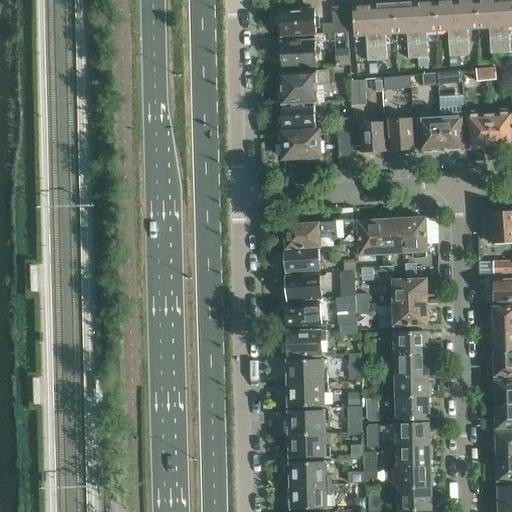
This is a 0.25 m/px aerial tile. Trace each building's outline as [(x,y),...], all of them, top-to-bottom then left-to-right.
[(456,0),(455,0),(436,1),(438,31),(449,30),(451,69),(461,68),(460,55),(456,0)] [(477,0),(456,0),(460,55),(469,54),(468,29),(479,29),(477,0)] [(497,0),(477,0),(479,29),(490,28),(491,54),(501,53),(500,38),(497,0)] [(511,0),(497,0),(500,38),(501,53),(501,63),(511,62),(509,27),(511,26),(511,0)] [(415,2),(418,58),(419,58),(420,70),(429,69),(427,32),(438,31),(436,1),(415,2)] [(409,58),(418,58),(415,2),(394,4),(396,34),(408,33),(409,58)] [(386,34),(396,34),(394,4),(374,5),(378,59),(387,59),(386,34)] [(368,60),(378,59),(374,5),(353,6),(355,36),(367,36),(368,60)] [(348,33),(347,7),(333,8),(335,34),(348,33)] [(281,27),(281,37),(317,35),(315,9),(280,11),(280,13),(278,15),(279,25),(281,27)] [(336,49),(337,66),(352,66),(350,33),(322,35),(322,50),(336,49)] [(318,67),(316,40),(282,42),(283,55),(280,56),(280,64),(283,66),(284,69),(318,67)] [(377,64),(369,64),(370,74),(378,74),(377,64)] [(352,66),(337,66),(338,76),(352,75),(352,66)] [(496,67),(487,68),(488,81),(497,80),(496,67)] [(487,68),(476,69),(478,82),(488,81),(487,68)] [(460,70),(449,71),(449,83),(461,82),(460,70)] [(282,102),(282,105),(318,104),(317,86),(329,85),(329,71),(281,74),(282,90),(279,90),(280,103),(282,102)] [(438,83),(437,72),(424,73),(425,84),(438,83)] [(385,78),(385,90),(412,88),(411,76),(385,78)] [(351,81),(352,105),(366,105),(366,81),(351,81)] [(316,128),(314,104),(281,106),(282,116),(280,118),(280,121),(282,123),(283,130),(316,128)] [(501,114),(490,114),(492,146),(502,146),(505,147),(509,147),(511,145),(511,144),(511,112),(509,113),(508,110),(501,111),(501,114)] [(492,146),(490,114),(479,115),(479,112),(471,113),(471,115),(467,116),(469,148),(472,148),(475,149),(480,149),(482,147),(492,146)] [(452,117),(441,117),(443,149),(453,149),(455,150),(460,150),(463,148),(466,148),(463,116),(459,116),(459,113),(452,114),(452,117)] [(443,149),(441,117),(430,118),(429,115),(422,116),(422,119),(418,119),(420,151),(423,151),(426,152),(430,152),(433,150),(443,149)] [(390,152),(400,151),(403,154),(410,153),(412,150),(415,150),(413,118),(388,120),(390,152)] [(350,120),(338,120),(339,130),(351,129),(350,120)] [(363,153),(365,153),(367,156),(375,156),(377,152),(387,152),(385,122),(361,124),(363,153)] [(338,130),(340,157),(353,157),(352,129),(351,129),(339,130),(338,130)] [(320,156),(319,131),(283,133),(283,145),(280,145),(281,155),(284,155),(284,159),(308,157),(308,160),(317,160),(317,157),(320,156)] [(511,243),(511,210),(491,212),(493,244),(511,243)] [(404,220),(406,253),(414,252),(414,258),(427,257),(427,251),(428,251),(426,218),(424,219),(422,217),(415,217),(413,219),(404,220)] [(383,254),(406,253),(404,220),(401,220),(399,218),(392,219),(391,221),(381,221),(383,254)] [(360,255),(383,254),(381,221),(371,222),(369,220),(363,220),(361,222),(358,222),(360,255)] [(356,245),(355,221),(341,222),(342,246),(356,245)] [(338,237),(337,222),(285,225),(286,236),(282,238),(283,246),(287,248),(287,249),(319,247),(321,247),(321,235),(325,235),(327,238),(338,237)] [(286,263),(287,273),(320,271),(319,247),(285,249),(285,252),(283,254),(284,261),(286,263)] [(511,259),(481,261),(482,274),(511,272),(511,259)] [(346,261),(347,271),(355,270),(354,260),(346,261)] [(394,266),(384,267),(384,280),(388,280),(388,276),(395,276),(394,266)] [(384,280),(384,267),(374,268),(375,281),(384,280)] [(342,272),(343,296),(357,295),(356,295),(355,270),(347,271),(347,272),(342,272)] [(287,291),(288,301),(322,298),(320,275),(286,278),(284,279),(285,291),(287,291)] [(393,280),(394,303),(427,302),(427,292),(428,290),(428,284),(426,282),(426,279),(393,280)] [(494,300),(494,304),(511,303),(511,279),(494,280),(494,290),(492,292),(492,298),(494,300)] [(369,294),(357,295),(357,304),(369,304),(369,294)] [(357,295),(343,296),(345,324),(357,323),(356,314),(357,314),(357,304),(357,295)] [(287,318),(288,328),(322,326),(320,302),(286,305),(286,307),(285,309),(285,316),(287,318)] [(427,302),(394,303),(394,326),(427,325),(427,322),(429,320),(429,313),(427,312),(427,302)] [(370,314),(369,304),(357,304),(357,314),(370,314)] [(495,321),(495,331),(511,330),(511,307),(494,308),(494,312),(492,314),(493,319),(495,321)] [(495,350),(495,353),(511,352),(511,330),(495,331),(495,341),(493,343),(493,348),(495,350)] [(327,341),(327,331),(288,332),(288,342),(286,342),(286,353),(288,353),(288,356),(322,355),(322,341),(327,341)] [(396,332),(396,354),(428,353),(427,345),(430,345),(429,334),(427,334),(427,332),(396,332)] [(365,342),(365,356),(376,356),(375,342),(365,342)] [(511,352),(495,353),(496,363),(494,365),(494,370),(496,372),(496,376),(511,375),(511,352)] [(396,354),(397,376),(428,375),(428,366),(430,366),(430,356),(428,356),(428,353),(396,354)] [(289,374),(289,384),(328,383),(328,373),(323,373),(322,359),(288,360),(288,363),(286,365),(286,372),(289,374)] [(361,366),(349,367),(350,381),(361,381),(361,366)] [(371,367),(361,367),(361,377),(371,377),(371,367)] [(397,376),(397,398),(429,397),(429,395),(431,395),(431,384),(428,384),(428,375),(397,376)] [(496,395),(497,405),(511,404),(511,381),(496,382),(496,385),(494,387),(494,393),(496,395)] [(328,383),(289,384),(289,393),(287,396),(287,402),(289,404),(290,407),(324,406),(323,393),(329,392),(328,383)] [(373,390),(362,390),(362,399),(373,399),(373,390)] [(358,394),(349,394),(349,405),(358,405),(358,394)] [(429,397),(397,398),(398,420),(429,419),(429,417),(431,416),(431,406),(429,406),(429,397)] [(367,400),(368,421),(380,421),(379,399),(367,400)] [(511,404),(497,405),(497,415),(495,417),(495,423),(497,425),(497,428),(511,427),(511,404)] [(288,420),(288,435),(325,434),(324,421),(330,421),(330,410),(290,411),(290,420),(288,420)] [(398,423),(399,445),(430,445),(430,436),(432,436),(432,425),(429,425),(429,423),(398,423)] [(368,425),(369,447),(380,447),(379,425),(368,425)] [(498,447),(498,457),(511,456),(511,433),(498,434),(498,437),(496,439),(496,445),(498,447)] [(325,434),(288,435),(288,450),(291,450),(291,458),(331,457),(330,447),(325,447),(325,434)] [(364,443),(351,444),(352,457),(364,456),(364,443)] [(399,445),(399,467),(430,466),(430,457),(432,457),(432,447),(430,447),(430,445),(399,445)] [(366,452),(367,468),(377,468),(377,452),(366,452)] [(511,456),(498,457),(498,467),(496,469),(497,475),(499,477),(499,480),(511,479),(511,456)] [(291,476),(292,486),(331,485),(331,475),(325,475),(325,462),(291,462),(291,465),(289,467),(289,474),(291,476)] [(399,467),(400,489),(431,488),(431,486),(433,486),(433,475),(431,475),(430,466),(399,467)] [(377,468),(367,468),(367,479),(377,479),(377,468)] [(366,484),(349,484),(349,490),(357,490),(357,495),(365,495),(366,484)] [(331,485),(292,486),(292,496),(290,498),(290,504),(292,507),(292,509),(326,508),(326,495),(331,495),(331,485)] [(500,500),(500,508),(511,508),(511,486),(499,486),(499,489),(497,491),(497,498),(500,500)] [(431,488),(400,489),(400,511),(431,510),(431,508),(434,507),(433,497),(431,497),(431,488)] [(370,489),(370,511),(381,511),(381,489),(370,489)]
